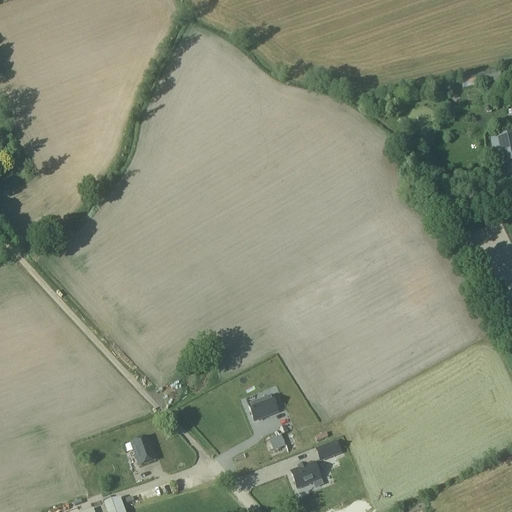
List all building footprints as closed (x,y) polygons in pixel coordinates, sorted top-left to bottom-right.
[(502,80),(499,70),(460,78),(462,88),(502,80)] [(511,134),(490,139),(496,166),(511,162),(511,134)] [(511,176),(509,177),(508,175),(501,177),(504,191),(511,190),(511,188),(511,187),(511,176)] [(214,391),(225,384),(220,375),(209,382),(214,391)] [(267,398),(244,407),(250,423),(273,414),(267,398)] [(303,405),(285,412),(289,424),(307,417),(303,405)] [(297,439),(303,436),(299,426),(293,429),(297,439)] [(148,439),(131,444),(139,467),(156,461),(148,439)] [(340,454),(336,442),(321,448),(325,459),(340,454)] [(240,454),(223,457),(227,479),(234,477),(236,485),(244,484),(244,485),(255,482),(254,477),(243,479),(241,472),(246,471),(244,460),(241,460),(240,454)] [(320,480),(314,464),(299,469),(290,473),(297,489),(320,480)] [(279,479),(281,487),(267,492),(268,497),(291,489),(289,483),(286,484),(284,477),(279,479)] [(263,482),(246,489),(248,495),(266,488),(263,482)] [(165,511),(157,486),(151,488),(158,511),(165,511)] [(148,511),(143,492),(126,497),(130,511),(148,511)] [(88,498),(91,510),(101,507),(98,494),(88,498)] [(124,511),(120,500),(104,505),(106,511),(124,511)]
